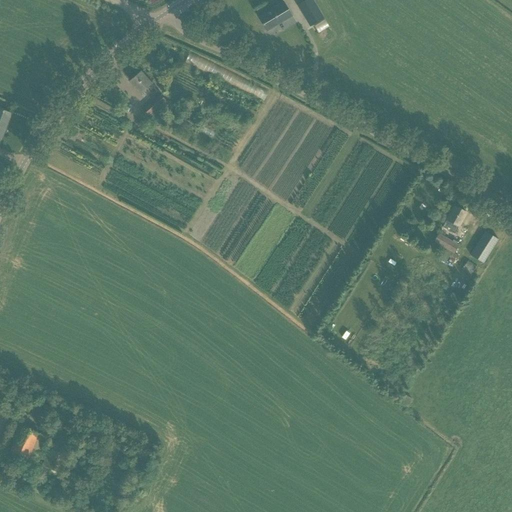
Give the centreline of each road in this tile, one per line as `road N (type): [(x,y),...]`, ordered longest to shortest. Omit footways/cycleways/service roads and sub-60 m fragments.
road 1 (unclassified): [(511,217),(156,20)]
road 2 (tertiary): [(0,208),(76,88),(156,20)]
